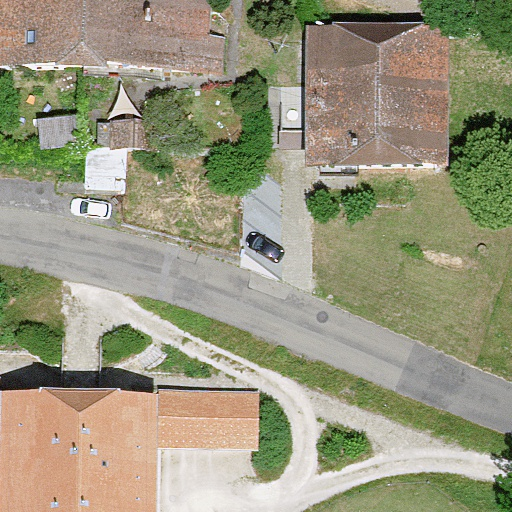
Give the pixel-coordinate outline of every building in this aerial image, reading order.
[(0,0),(0,79),(89,80),(89,0),(0,0)] [(89,0),(89,80),(228,80),(228,38),(214,38),(213,0),(89,0)] [(464,180),(456,23),(316,30),(324,187),(464,180)] [(88,131),(87,198),(137,199),(139,132),(88,131)] [(11,393),(10,511),(175,511),(175,393),(11,393)]
